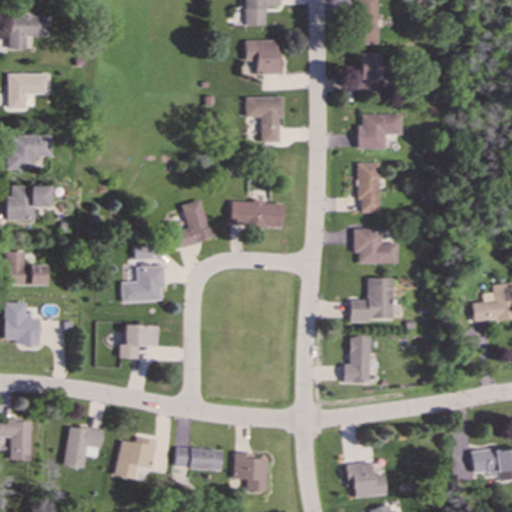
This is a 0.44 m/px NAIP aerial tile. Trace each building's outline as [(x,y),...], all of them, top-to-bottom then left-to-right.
[(241,0),(242,25),(263,25),(262,6),(277,6),(277,0),(241,0)] [(375,44),(373,0),(353,0),(355,45),(375,44)] [(47,37),(47,16),(7,15),(6,50),(22,50),(22,37),(47,37)] [(242,41),(243,61),(252,61),(253,75),(279,74),(279,55),(275,55),(274,40),(242,41)] [(378,53),(354,54),(355,93),(378,92),(378,53)] [(5,108),(22,108),(21,95),(46,94),(45,74),(4,75),(5,108)] [(277,143),(277,97),(242,98),(242,118),(257,117),(257,143),(277,143)] [(382,149),(382,135),(397,135),(397,115),(358,115),(358,125),(354,125),(354,149),(382,149)] [(2,170),(30,171),(31,156),(47,156),(47,136),(7,136),(7,146),(2,146),(2,170)] [(375,163),(354,163),(355,213),(376,213),(375,163)] [(46,207),(46,187),(8,187),(7,197),(2,197),(2,220),(30,221),(31,207),(46,207)] [(178,205),(183,229),(172,231),(175,247),(208,240),(199,200),(178,205)] [(227,202),(226,226),(279,227),(280,203),(227,202)] [(349,230),(350,253),(354,253),(355,264),(394,263),(394,243),(377,243),(377,229),(349,230)] [(130,248),(130,260),(148,260),(148,247),(130,248)] [(43,286),(43,265),(20,265),(20,252),(3,252),(2,285),(43,286)] [(118,302),(157,301),(156,288),(161,288),(160,266),(132,267),(132,282),(117,282),(118,302)] [(363,301),(346,300),(346,322),(366,322),(366,319),(389,319),(390,279),(363,278),(363,301)] [(511,318),(511,311),(510,283),(488,285),(489,293),(479,294),(480,302),(468,303),(470,322),(511,318)] [(36,319),(22,318),(22,303),(0,303),(0,322),(0,340),(10,340),(10,345),(35,345),(36,319)] [(153,347),(154,326),(120,325),(120,345),(115,345),(115,359),(133,359),(134,346),(153,347)] [(345,365),(340,364),(339,382),(365,382),(366,337),(346,336),(345,365)] [(6,460),(26,461),(28,420),(0,418),(0,437),(7,438),(6,460)] [(60,466),(80,468),(81,456),(95,458),(98,430),(65,426),(60,466)] [(117,441),(110,476),(130,480),(132,466),(147,469),(152,441),(132,437),(130,443),(117,441)] [(511,446),(467,452),(470,475),(494,472),(495,481),(509,480),(508,470),(511,469),(511,446)] [(216,451),(172,448),(171,468),(216,470),(216,451)] [(262,492),(263,459),(250,459),(250,454),(229,453),(229,479),(242,480),(242,491),(262,492)] [(350,499),(382,495),(380,475),(369,476),(368,462),(341,465),(343,486),(349,485),(350,499)]
